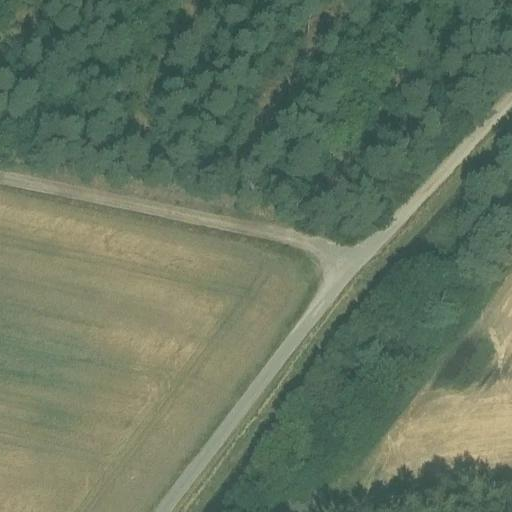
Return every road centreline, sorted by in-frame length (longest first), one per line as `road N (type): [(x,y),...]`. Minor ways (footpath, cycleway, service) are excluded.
road 1 (track): [(149,511),(511,108)]
road 2 (track): [(381,251),(0,171)]
